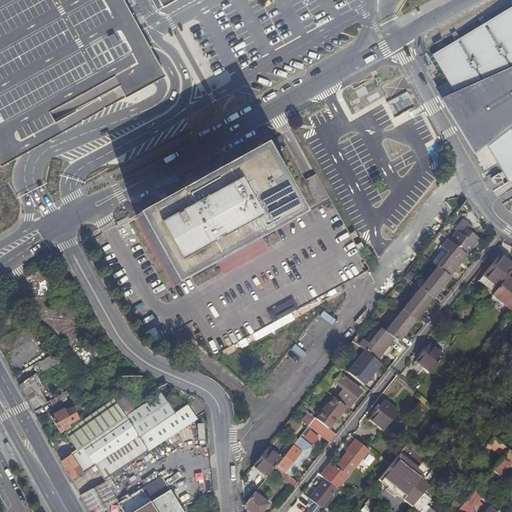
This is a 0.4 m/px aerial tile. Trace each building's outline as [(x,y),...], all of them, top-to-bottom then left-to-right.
[(0,0),(0,166),(163,77),(120,0),(0,0)] [(150,0),(155,9),(161,6),(158,0),(150,0)] [(171,6),(173,10),(189,3),(187,0),(179,0),(181,2),(171,6)] [(511,5),(510,6),(485,21),(482,23),(480,24),(459,37),(454,40),(431,54),(455,93),(450,94),(465,119),(480,144),(484,140),(509,181),(511,179),(511,5)] [(215,76),(219,85),(231,80),(227,70),(215,76)] [(441,96),(472,153),(480,144),(465,119),(450,94),(441,96)] [(166,291),(126,220),(92,239),(150,345),(167,336),(188,324),(196,339),(202,336),(213,356),(369,271),(316,175),(305,181),(280,137),(263,146),(301,215),(166,291)] [(301,215),(263,146),(194,184),(126,220),(166,291),(301,215)] [(423,167),(411,180),(423,190),(434,177),(423,167)] [(495,186),(503,181),(499,174),(491,178),(495,186)] [(456,230),(448,240),(466,254),(478,239),(466,229),(472,227),(462,219),(454,229),(456,230)] [(448,240),(447,240),(441,247),(448,253),(437,267),(438,268),(448,276),(466,254),(448,240)] [(508,276),(511,270),(511,263),(501,254),(487,271),(501,284),(508,276)] [(448,276),(438,268),(421,290),(431,298),(449,277),(448,276)] [(501,284),(487,271),(484,275),(498,288),(501,284)] [(511,279),(508,276),(501,284),(498,288),(493,294),(511,309),(511,279)] [(433,300),(451,278),(449,277),(432,299),(433,300)] [(395,289),(387,298),(391,302),(399,292),(395,289)] [(403,311),(404,312),(414,320),(431,298),(421,290),(403,311)] [(404,312),(387,333),(394,339),(398,342),(404,334),(402,332),(406,327),(408,329),(415,320),(414,320),(404,312)] [(5,336),(11,349),(23,344),(16,330),(5,336)] [(387,333),(383,330),(370,346),(365,341),(359,347),(360,348),(375,360),(376,361),(382,354),(385,349),(394,339),(387,333)] [(365,341),(358,335),(353,342),(359,347),(365,341)] [(27,344),(10,353),(18,367),(34,357),(27,344)] [(416,360),(431,372),(444,356),(429,344),(416,360)] [(55,353),(49,347),(38,355),(42,361),(55,353)] [(360,348),(343,369),(358,381),(375,360),(360,348)] [(38,355),(34,357),(18,367),(21,374),(42,361),(38,355)] [(326,374),(318,385),(322,388),(330,378),(335,373),(330,369),(326,374)] [(55,398),(59,396),(37,375),(32,378),(55,398)] [(334,381),(336,383),(344,389),(340,394),(351,403),(361,392),(339,375),(334,381)] [(47,404),(49,402),(55,398),(32,378),(23,383),(47,404)] [(330,378),(322,388),(328,393),(336,383),(334,381),(330,378)] [(23,383),(19,385),(34,412),(47,404),(23,383)] [(68,394),(66,391),(59,396),(55,398),(49,402),(53,408),(67,399),(65,396),(68,394)] [(134,411),(122,393),(85,419),(65,433),(77,451),(82,447),(134,411)] [(162,394),(161,393),(134,411),(82,447),(95,466),(140,436),(175,413),(162,394)] [(346,407),(347,408),(351,403),(340,394),(336,399),(346,407)] [(316,419),(322,424),(329,429),(346,407),(336,399),(334,398),(316,419)] [(384,431),(399,412),(384,400),(369,419),(384,431)] [(180,410),(175,413),(140,436),(150,451),(197,421),(187,405),(180,410)] [(66,412),(64,409),(51,417),(60,432),(69,427),(68,424),(79,418),(73,408),(66,412)] [(315,418),(311,423),(319,429),(322,424),(316,419),(315,418)] [(409,441),(423,452),(429,445),(415,434),(409,441)] [(150,451),(140,436),(95,466),(105,480),(150,451)] [(300,437),(277,466),(283,471),(289,464),(290,465),(297,455),(301,458),(311,446),(300,437)] [(502,457),(509,449),(494,437),(487,445),(502,457)] [(12,451),(8,442),(4,444),(9,452),(11,452),(12,451)] [(320,476),(325,480),(337,490),(367,452),(354,442),(329,473),(326,470),(320,476)] [(95,466),(82,447),(77,451),(70,456),(82,474),(95,466)] [(282,458),(268,447),(261,457),(254,465),(268,476),(276,466),(282,458)] [(476,458),(480,453),(476,449),(472,454),(476,458)] [(492,470),(499,476),(509,464),(511,466),(511,452),(509,449),(502,457),(492,470)] [(283,471),(286,474),(287,475),(301,458),(297,455),(290,465),(289,464),(283,471)] [(418,472),(418,471),(399,455),(378,479),(387,487),(386,488),(396,496),(397,495),(412,507),(416,502),(428,487),(422,482),(421,475),(418,472)] [(70,456),(61,462),(72,481),(82,474),(70,456)] [(439,474),(433,470),(427,478),(432,482),(436,477),(437,477),(439,475),(439,474)] [(293,488),(298,483),(287,475),(286,474),(282,479),(293,488)] [(118,505),(122,511),(137,511),(171,492),(162,478),(142,490),(140,487),(136,490),(138,492),(129,498),(118,505)] [(325,480),(309,499),(321,509),(322,509),(337,490),(325,480)] [(82,496),(90,511),(100,511),(117,503),(116,502),(106,482),(82,496)] [(490,489),(484,484),(481,487),(486,492),(490,489)] [(482,496),(483,497),(485,494),(480,489),(477,492),(482,496)] [(475,490),(466,501),(472,507),(482,496),(477,492),(475,490)] [(182,511),(171,492),(137,511),(182,511)] [(255,493),(244,506),(244,507),(249,511),(262,511),(269,504),(255,493)] [(116,502),(117,503),(118,505),(129,498),(127,495),(116,502)] [(421,511),(424,508),(416,502),(412,507),(412,508),(416,511),(421,511)]
